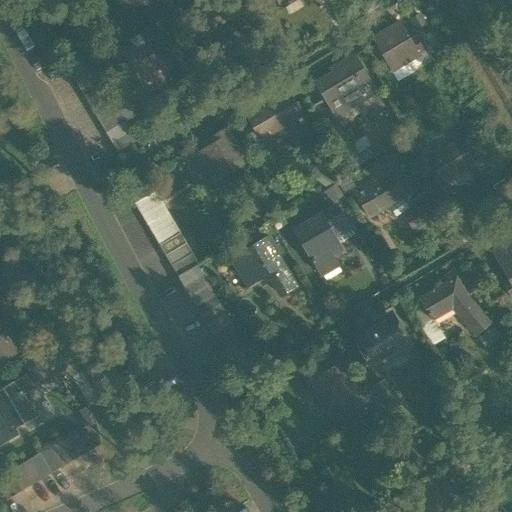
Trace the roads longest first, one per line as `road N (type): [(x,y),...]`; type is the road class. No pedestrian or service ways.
road 1 (residential): [(231,443),(89,189),(0,7)]
road 2 (residential): [(231,443),(70,511)]
